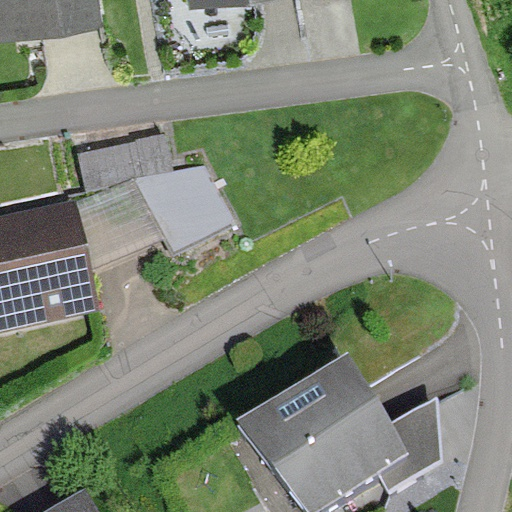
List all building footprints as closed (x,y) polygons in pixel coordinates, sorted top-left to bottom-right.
[(104,14),(101,0),(0,0),(0,33),(53,24),(104,14)] [(164,128),(89,164),(102,192),(143,172),(183,253),(242,224),(212,163),(187,175),(164,128)] [(91,267),(77,203),(0,220),(0,333),(101,312),(91,267)] [(389,433),(349,363),(238,427),(305,511),(323,511),(380,479),(390,494),(444,462),(438,405),(389,433)] [(92,511),(83,497),(57,511),(92,511)]
